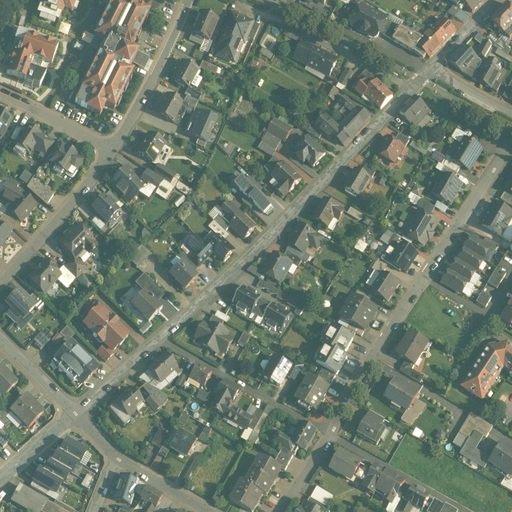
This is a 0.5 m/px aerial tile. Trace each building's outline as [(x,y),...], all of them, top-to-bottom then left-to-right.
[(37,0),(41,1),(36,14),(40,15),(38,19),(53,24),(55,21),(58,22),(63,9),(71,12),(71,10),(75,11),(77,5),(74,3),(74,0),(37,0)] [(103,0),(101,5),(108,8),(94,37),(89,46),(100,52),(98,57),(100,58),(98,60),(96,59),(86,81),(79,77),(73,89),(80,93),(74,104),(82,107),(99,116),(104,105),(113,110),(132,73),(128,71),(131,64),(137,52),(130,49),(135,38),(133,37),(135,35),(137,36),(142,24),(141,23),(142,20),(144,21),(148,13),(139,9),(143,0),(103,0)] [(449,0),(460,11),(465,6),(472,13),(484,0),(449,0)] [(511,9),(507,5),(491,21),(510,39),(511,36),(511,9)] [(374,13),(361,6),(358,13),(355,14),(354,15),(353,16),(351,19),(351,21),(350,22),(351,25),(358,29),(360,29),(361,31),(365,33),(368,32),(368,34),(374,37),(377,36),(379,33),(386,20),(374,13)] [(217,19),(200,12),(191,34),(192,34),(204,39),(208,41),(217,19)] [(232,15),(224,34),(219,45),(221,46),(218,55),(234,62),(243,42),(244,43),(246,38),(252,23),(232,15)] [(400,27),(386,20),(379,33),(392,41),(400,27)] [(443,20),(436,26),(429,33),(442,46),(455,33),(442,21),(443,20)] [(252,23),(246,38),(253,41),(260,26),(252,22),(252,23)] [(413,35),(400,27),(392,41),(393,41),(412,53),(413,52),(418,56),(425,58),(426,56),(416,46),(423,39),(414,34),(413,35)] [(57,46),(17,32),(14,42),(22,45),(19,53),(14,51),(6,75),(11,76),(10,77),(24,81),(38,88),(45,75),(29,70),(30,66),(32,58),(51,65),(57,46)] [(423,39),(416,46),(426,56),(429,59),(442,46),(429,33),(423,39)] [(204,39),(192,34),(189,41),(201,46),(204,39)] [(511,50),(499,40),(495,47),(501,51),(507,55),(511,50)] [(487,41),(479,54),(484,58),(485,56),(491,45),(487,41)] [(316,50),(303,43),(297,55),(299,61),(307,65),(307,66),(315,50),(316,50)] [(495,47),(491,45),(485,56),(492,60),(496,54),(498,56),(501,51),(495,47)] [(464,47),(449,62),(463,74),(472,79),(475,73),(471,70),(468,68),(477,59),(464,47)] [(316,50),(315,50),(307,66),(329,77),(337,61),(316,50)] [(150,59),(137,52),(131,64),(144,70),(150,59)] [(495,62),(489,59),(486,65),(491,68),(492,65),(493,65),(495,62)] [(198,70),(182,61),(172,80),(189,89),(198,70)] [(217,69),(202,62),(199,68),(214,75),(217,69)] [(491,68),(486,65),(481,73),(476,81),(491,90),(495,82),(500,73),(497,71),(498,68),(493,65),(492,65),(491,68)] [(353,73),(346,70),(343,75),(350,79),(353,73)] [(481,73),(476,71),(475,73),(472,79),(476,81),(481,73)] [(350,79),(343,75),(338,83),(345,87),(350,79)] [(371,88),(365,81),(362,84),(359,80),(352,87),(363,97),(365,95),(365,94),(371,88)] [(371,88),(365,94),(365,95),(381,110),(393,97),(377,82),(373,86),(371,88)] [(500,85),(495,82),(491,90),(496,93),(500,85)] [(338,92),(326,85),(321,93),(324,95),(324,96),(333,101),(338,92)] [(511,95),(511,88),(509,86),(503,97),(509,100),(511,95)] [(182,103),(166,95),(156,114),(174,124),(178,116),(181,118),(188,106),(182,103),(182,104),(182,103)] [(198,102),(186,96),(182,103),(182,104),(182,103),(188,106),(194,109),(198,102)] [(362,113),(345,97),(339,104),(345,109),(340,115),(345,120),(346,118),(348,120),(345,123),(357,134),(370,121),(368,119),(370,118),(370,116),(365,111),(363,111),(362,113)] [(415,97),(399,113),(404,118),(402,120),(404,122),(406,120),(411,125),(412,123),(417,128),(430,113),(426,109),(415,97)] [(208,117),(195,112),(185,134),(198,140),(195,145),(203,149),(217,117),(209,113),(208,117)] [(11,119),(0,113),(0,136),(1,137),(11,119)] [(339,129),(326,118),(317,128),(321,131),(323,133),(330,140),(333,136),(344,147),(357,134),(345,123),(339,129)] [(292,130),(275,120),(268,133),(282,141),(285,143),(292,130)] [(41,136),(26,126),(14,145),(29,155),(34,147),(35,146),(32,144),(38,135),(41,137),(41,136)] [(321,131),(311,126),(307,132),(319,140),(323,133),(321,131)] [(469,139),(457,131),(452,139),(460,144),(461,143),(462,144),(465,140),(466,140),(465,141),(467,142),(468,141),(469,139)] [(282,141),(268,133),(262,142),(276,151),(282,141)] [(148,134),(141,145),(140,145),(136,153),(152,163),(154,160),(164,144),(148,134)] [(410,141),(399,134),(394,142),(403,148),(404,149),(410,141)] [(49,141),(41,136),(41,137),(38,135),(32,144),(35,146),(34,147),(41,152),(47,143),(49,141)] [(394,142),(388,138),(378,154),(394,163),(403,148),(394,142)] [(301,145),(296,151),(300,155),(297,157),(304,163),(306,161),(313,168),(325,155),(308,139),(301,145)] [(482,150),(468,141),(467,142),(465,141),(466,140),(465,140),(462,144),(453,160),(447,157),(442,166),(444,167),(445,167),(457,174),(461,166),(469,171),(470,170),(469,170),(475,161),(475,162),(482,150)] [(297,141),(291,147),(296,151),(301,145),(297,141)] [(276,151),(262,142),(258,149),(271,157),(276,151)] [(41,152),(38,157),(44,161),(46,157),(53,147),(47,143),(41,152)] [(63,148),(55,143),(53,147),(60,152),(63,148)] [(65,149),(63,148),(60,152),(54,162),(52,165),(60,170),(65,173),(66,174),(70,168),(77,157),(70,152),(73,149),(72,148),(68,145),(67,146),(65,149)] [(60,152),(53,147),(46,157),(54,162),(60,152)] [(83,161),(77,157),(70,168),(76,171),(77,170),(83,161)] [(274,158),(264,168),(272,176),(282,166),(274,158)] [(301,180),(284,164),(282,166),(272,176),(280,185),(276,190),(283,197),(288,192),(289,193),(301,180)] [(174,177),(160,167),(155,175),(162,180),(169,185),(174,177)] [(375,173),(365,167),(361,173),(371,179),(371,180),(375,173)] [(457,174),(445,167),(444,167),(441,173),(447,177),(447,176),(454,180),(457,174)] [(76,171),(70,168),(66,174),(65,173),(65,175),(71,179),(73,178),(77,172),(77,170),(76,171)] [(133,175),(131,177),(125,170),(124,170),(110,183),(110,184),(118,192),(120,194),(120,195),(121,195),(129,203),(144,188),(145,187),(140,182),(133,174),(133,175)] [(155,175),(148,170),(140,182),(145,187),(144,188),(153,194),(162,180),(155,175)] [(361,173),(355,170),(344,189),(345,189),(352,193),(360,198),(371,179),(361,173)] [(454,180),(447,176),(447,177),(442,186),(440,185),(433,196),(442,201),(443,200),(450,204),(461,185),(454,180)] [(43,186),(33,178),(26,188),(46,206),(55,193),(45,187),(48,183),(46,181),(43,186)] [(262,190),(249,178),(245,182),(258,194),(262,190)] [(18,184),(9,179),(6,185),(15,190),(18,184)] [(242,179),(235,187),(246,197),(254,205),(264,214),(271,206),(258,194),(245,182),(242,179)] [(6,185),(5,184),(5,185),(0,181),(0,197),(12,204),(22,194),(15,190),(6,185)] [(118,201),(109,192),(104,197),(113,206),(118,201)] [(35,206),(22,194),(12,204),(6,211),(19,223),(20,223),(35,206)] [(511,207),(511,198),(504,194),(500,200),(511,207)] [(104,197),(103,196),(91,209),(107,223),(119,210),(113,206),(104,197)] [(242,201),(251,209),(254,205),(246,197),(242,201)] [(344,211),(324,200),(321,205),(323,206),(320,210),(319,209),(313,219),(327,228),(328,227),(327,227),(332,217),(339,220),(344,211)] [(435,208),(421,200),(417,207),(431,215),(435,208)] [(511,221),(511,214),(493,203),(480,225),(502,238),(511,221)] [(230,204),(219,215),(230,226),(241,215),(230,204)] [(362,216),(350,208),(347,214),(359,222),(362,216)] [(19,223),(6,211),(0,218),(4,221),(13,230),(19,223)] [(430,217),(420,211),(415,220),(412,220),(411,223),(411,225),(406,235),(423,246),(437,223),(429,218),(430,217)] [(230,226),(219,215),(213,221),(217,224),(225,232),(230,227),(230,226)] [(230,226),(230,227),(244,240),(256,228),(241,215),(230,226)] [(13,230),(4,221),(0,225),(0,226),(9,235),(13,230)] [(225,232),(217,224),(212,230),(215,233),(220,233),(222,235),(225,232)] [(323,239),(299,225),(288,245),(294,248),(304,254),(304,253),(310,244),(317,248),(323,239)] [(0,226),(0,245),(9,235),(0,226)] [(81,232),(76,227),(72,232),(70,232),(68,234),(68,237),(69,238),(66,241),(65,240),(64,240),(60,244),(61,245),(61,248),(64,251),(67,251),(71,255),(81,265),(81,264),(90,255),(90,252),(91,251),(92,251),(94,250),(93,249),(95,247),(95,245),(92,242),(92,241),(82,231),(81,232)] [(123,238),(127,235),(121,227),(117,230),(123,238)] [(208,247),(213,253),(223,262),(224,261),(225,262),(229,257),(234,251),(219,236),(211,245),(208,247)] [(511,239),(507,236),(502,244),(511,250),(511,239)] [(213,253),(208,247),(204,243),(204,244),(197,237),(187,247),(185,245),(180,249),(183,253),(184,253),(199,268),(205,262),(204,261),(213,253)] [(465,250),(483,260),(490,249),(490,248),(482,244),(471,237),(464,249),(465,250)] [(498,246),(486,238),(482,244),(490,248),(490,249),(495,252),(498,246)] [(359,240),(354,248),(362,254),(368,245),(359,240)] [(142,245),(127,259),(137,268),(151,254),(142,245)] [(417,255),(401,245),(389,264),(390,264),(405,274),(417,255)] [(304,254),(294,248),(291,254),(302,260),(307,263),(311,257),(304,253),(304,254)] [(483,260),(465,250),(459,261),(478,271),(484,260),(483,260)] [(302,260),(291,254),(287,252),(283,259),(291,264),(290,264),(298,268),(302,260)] [(199,268),(184,253),(183,253),(178,259),(181,262),(193,274),(199,268)] [(283,259),(274,254),(270,262),(269,262),(268,265),(268,267),(266,270),(265,270),(263,274),(280,283),(280,282),(283,281),(287,275),(286,272),(290,264),(291,264),(283,259)] [(81,265),(71,255),(71,258),(64,266),(63,266),(63,267),(76,279),(86,268),(81,264),(81,265)] [(389,264),(379,257),(376,263),(386,269),(390,264),(389,264)] [(56,269),(46,260),(40,266),(40,269),(36,273),(34,273),(28,278),(30,280),(30,282),(35,288),(38,288),(43,293),(44,292),(46,292),(50,288),(50,285),(56,279),(60,275),(57,273),(55,270),(56,269)] [(451,271),(469,283),(476,272),(477,272),(478,271),(459,261),(457,260),(451,271)] [(181,262),(169,275),(184,290),(197,278),(193,274),(181,262)] [(376,263),(371,270),(381,276),(383,273),(383,274),(386,269),(376,263)] [(76,279),(63,267),(57,273),(60,275),(56,279),(66,289),(76,279)] [(260,279),(263,274),(252,267),(247,272),(260,279)] [(506,274),(497,268),(487,284),(497,289),(506,274)] [(469,283),(451,271),(450,271),(443,283),(461,294),(462,293),(468,283),(469,283)] [(383,274),(383,273),(381,276),(376,283),(371,280),(367,286),(372,289),(371,292),(387,302),(392,294),(391,294),(396,286),(397,286),(399,284),(383,274)] [(278,296),(276,299),(280,301),(288,301),(290,298),(261,281),(257,287),(261,290),(268,290),(267,293),(270,295),(278,296)] [(468,283),(462,293),(468,297),(470,296),(471,294),(470,292),(474,285),(469,283),(468,283)] [(164,295),(153,284),(145,292),(156,303),(164,295)] [(257,294),(248,289),(247,290),(242,287),(232,304),(237,307),(236,310),(240,312),(245,315),(246,312),(252,315),(260,302),(261,300),(262,298),(256,295),(257,294)] [(11,309),(24,297),(18,291),(5,303),(11,309)] [(145,292),(144,291),(130,306),(147,323),(161,309),(156,303),(145,292)] [(370,300),(357,292),(355,297),(367,304),(370,300)] [(491,298),(482,292),(476,303),(485,308),(491,298)] [(45,305),(33,293),(27,300),(35,307),(34,308),(38,312),(45,305)] [(24,297),(11,309),(6,315),(15,323),(21,329),(22,328),(15,322),(26,311),(28,314),(34,308),(35,307),(27,300),(24,297)] [(306,306),(290,297),(290,298),(288,301),(287,304),(297,309),(294,314),(299,316),(306,306)] [(355,297),(354,297),(341,319),(350,324),(364,332),(377,310),(367,304),(355,297)] [(97,311),(88,302),(79,311),(89,320),(97,311)] [(270,308),(260,302),(252,315),(257,318),(258,318),(263,321),(270,308)] [(263,321),(262,321),(267,325),(266,327),(271,329),(275,332),(276,329),(282,333),(291,315),(286,312),(287,311),(278,306),(277,307),(272,304),(270,308),(263,321)] [(511,304),(502,321),(502,322),(508,326),(511,327),(511,304)] [(111,320),(99,309),(97,311),(89,320),(84,325),(93,334),(92,335),(102,345),(103,343),(105,345),(112,352),(113,352),(118,346),(118,347),(122,343),(122,342),(127,336),(116,325),(117,324),(112,319),(111,320)] [(218,312),(215,317),(227,323),(230,318),(218,312)] [(246,312),(245,315),(240,312),(239,315),(252,323),(253,323),(254,324),(257,318),(252,315),(246,312)] [(224,322),(213,316),(209,324),(212,325),(220,329),(224,322)] [(271,329),(266,327),(267,325),(262,321),(263,321),(258,318),(254,324),(255,324),(255,325),(269,332),(271,329)] [(508,326),(502,322),(502,321),(498,319),(495,325),(505,331),(508,326)] [(210,328),(204,324),(196,338),(203,341),(201,345),(209,349),(220,329),(212,325),(210,328)] [(364,332),(350,324),(347,329),(355,334),(361,337),(364,332)] [(326,346),(343,356),(353,340),(352,339),(342,334),(332,328),(323,344),(326,346)] [(347,329),(345,328),(342,334),(352,339),(355,334),(347,329)] [(228,334),(220,329),(209,349),(217,354),(219,350),(225,354),(233,341),(226,337),(228,334)] [(251,337),(244,333),(238,344),(245,348),(251,337)] [(428,343),(411,333),(397,356),(414,366),(413,365),(421,351),(426,354),(431,345),(428,343)] [(44,335),(34,345),(40,350),(50,340),(44,335)] [(63,338),(59,335),(53,343),(56,346),(63,338)] [(97,369),(70,343),(54,359),(60,364),(58,367),(73,382),(76,379),(82,385),(97,369)] [(476,366),(497,379),(503,370),(510,374),(511,370),(511,346),(508,344),(488,348),(476,366)] [(105,345),(96,354),(105,363),(114,353),(113,352),(112,352),(105,345)] [(343,356),(326,346),(317,363),(337,374),(347,358),(343,356)] [(164,354),(147,369),(156,379),(160,383),(177,367),(164,354)] [(280,361),(275,359),(264,378),(280,387),(286,377),(291,368),(280,361)] [(303,367),(294,361),(291,368),(286,377),(290,379),(295,382),(303,367)] [(212,374),(196,365),(189,377),(205,386),(212,374)] [(497,379),(476,366),(462,389),(482,402),(497,379)] [(16,384),(1,369),(0,370),(0,391),(4,396),(2,397),(3,397),(16,384)] [(424,378),(409,369),(406,376),(420,384),(424,378)] [(156,379),(148,370),(138,379),(149,386),(156,379)] [(335,377),(322,370),(319,376),(332,383),(335,377)] [(332,383),(319,376),(316,381),(329,388),(332,383)] [(309,378),(311,379),(307,385),(306,384),(300,394),(301,395),(298,401),(296,400),(296,401),(315,412),(329,389),(329,388),(316,381),(310,377),(309,378)] [(225,381),(222,387),(219,386),(214,393),(218,395),(211,408),(245,427),(249,418),(229,407),(231,402),(232,403),(239,389),(225,381)] [(418,395),(402,385),(402,386),(395,382),(395,381),(384,398),(392,403),(394,401),(408,409),(402,419),(402,421),(408,425),(410,424),(414,419),(416,418),(418,414),(420,414),(424,407),(418,403),(416,403),(414,402),(418,395)] [(131,389),(115,403),(127,417),(128,416),(143,403),(131,389)] [(201,390),(197,397),(204,401),(208,394),(201,390)] [(44,411),(26,394),(10,411),(10,412),(11,411),(28,427),(27,428),(28,428),(44,411)] [(161,406),(152,395),(145,401),(155,411),(161,406)] [(127,417),(115,403),(107,409),(123,427),(131,420),(128,416),(127,417)] [(3,409),(0,411),(0,423),(4,427),(9,423),(4,418),(8,414),(3,409)] [(258,410),(252,420),(249,418),(245,427),(253,431),(264,413),(258,410)] [(370,412),(357,435),(376,446),(380,440),(378,439),(383,429),(380,427),(368,420),(371,413),(370,412)] [(180,413),(177,422),(184,425),(188,416),(180,413)] [(253,431),(253,432),(260,436),(271,417),(264,413),(253,431)] [(389,424),(371,413),(368,420),(380,427),(384,421),(389,424)] [(481,421),(470,415),(463,427),(474,433),(481,421)] [(493,428),(481,421),(474,433),(485,440),(493,428)] [(288,439),(278,433),(272,443),(294,456),(295,456),(299,448),(306,452),(317,432),(302,424),(291,442),(287,440),(288,439)] [(205,426),(198,440),(204,443),(211,430),(205,426)] [(474,433),(463,427),(458,435),(469,441),(470,440),(474,433)] [(161,448),(158,454),(164,458),(170,447),(169,447),(177,433),(172,429),(169,435),(161,448)] [(161,431),(153,443),(161,448),(169,435),(161,431)] [(195,443),(177,433),(169,447),(170,447),(186,456),(186,457),(195,443)] [(80,463),(86,451),(66,440),(60,451),(78,462),(80,463)] [(482,457),(473,451),(477,445),(477,446),(478,445),(470,440),(469,441),(461,455),(484,469),(489,460),(482,456),(482,457)] [(511,451),(503,445),(490,464),(503,473),(501,476),(505,479),(511,482),(511,479),(511,451)] [(294,456),(282,449),(274,465),(281,469),(281,470),(285,472),(294,456)] [(71,473),(78,462),(60,451),(58,451),(52,462),(70,472),(71,473)] [(347,457),(340,452),(330,469),(352,482),(355,476),(361,466),(361,465),(351,459),(347,457)] [(274,465),(261,458),(260,458),(261,458),(256,466),(250,476),(251,476),(246,484),(263,493),(263,494),(266,496),(281,470),(281,469),(274,465)] [(63,484),(70,472),(52,462),(50,461),(43,473),(62,483),(63,484)] [(98,467),(92,464),(89,469),(95,472),(98,467)] [(372,472),(361,466),(355,476),(366,483),(372,472)] [(389,474),(376,466),(372,472),(366,483),(363,489),(374,495),(376,492),(386,497),(384,501),(390,504),(393,499),(394,500),(404,482),(389,474)] [(55,495),(62,483),(43,473),(39,470),(32,482),(55,495)] [(92,478),(86,475),(80,486),(87,490),(92,478)] [(121,476),(113,499),(129,504),(133,492),(137,481),(121,476)] [(511,482),(505,479),(500,486),(511,493),(511,482)] [(146,487),(137,481),(133,492),(140,496),(146,487)] [(243,483),(240,488),(239,488),(234,496),(236,497),(233,502),(231,501),(231,502),(248,511),(252,511),(263,494),(263,493),(246,484),(242,482),(243,483)] [(40,511),(46,503),(18,487),(10,501),(30,511),(40,511)] [(162,496),(146,487),(140,496),(138,501),(146,505),(154,510),(162,496)] [(430,496),(414,487),(405,503),(413,507),(421,511),(430,496)] [(333,497),(317,488),(311,499),(326,508),(333,497)] [(394,500),(393,499),(390,504),(388,509),(393,511),(394,511),(398,505),(400,503),(394,500)] [(405,503),(401,500),(400,503),(398,505),(402,508),(400,511),(410,511),(413,507),(405,503)] [(74,511),(55,501),(52,506),(62,511),(74,511)] [(327,511),(329,509),(326,508),(315,501),(309,511),(310,511),(327,511)] [(46,503),(40,511),(62,511),(52,506),(46,503)]
